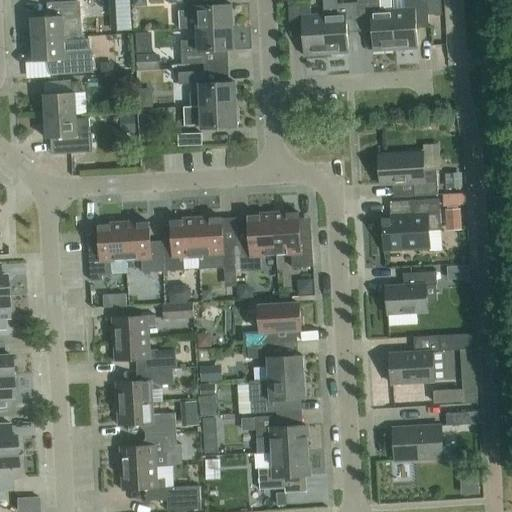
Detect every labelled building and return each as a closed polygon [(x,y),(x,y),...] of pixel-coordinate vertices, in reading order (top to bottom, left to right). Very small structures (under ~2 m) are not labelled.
[(131,0),(111,0),(112,17),(132,15),(131,0)] [(323,15),(326,55),(348,53),(347,29),(359,28),(357,3),(336,4),(335,0),(323,1),(323,15)] [(357,0),(357,3),(359,28),(371,27),(372,52),(395,50),(392,10),(380,11),(379,2),(376,2),(376,0),(357,0)] [(392,10),(395,50),(417,49),(416,24),(428,23),(426,0),(404,0),(405,10),(392,10)] [(303,56),(326,55),(323,15),(323,1),(322,1),(323,15),(311,16),(310,6),(288,8),(290,32),(302,31),(303,56)] [(32,40),(63,38),(63,35),(72,34),(74,32),(74,22),(71,20),(62,20),(62,16),(67,16),(66,5),(58,6),(58,16),(31,18),(32,40)] [(197,28),(197,29),(232,28),(231,5),(196,6),(196,11),(179,12),(180,28),(197,28)] [(233,51),(232,28),(197,29),(197,40),(181,41),(182,65),(206,64),(205,52),(233,51)] [(64,55),(63,38),(32,40),(34,62),(49,61),(50,74),(92,72),(91,53),(64,55)] [(170,68),(169,55),(137,56),(137,70),(170,68)] [(200,107),(235,105),(234,82),(206,84),(206,72),(178,73),(178,85),(199,84),(200,93),(191,93),(191,108),(200,107)] [(45,117),(76,115),(75,93),(79,93),(79,82),(70,82),(71,93),(44,95),(45,117)] [(236,128),(235,105),(200,107),(191,108),(184,108),(185,124),(201,124),(201,130),(236,128)] [(76,115),(45,117),(47,155),(92,153),(91,134),(89,134),(88,119),(76,119),(76,115)] [(133,132),(133,115),(118,115),(119,133),(133,132)] [(202,146),(202,134),(178,134),(178,147),(202,146)] [(439,170),(437,144),(423,145),(423,153),(378,155),(380,185),(413,183),(414,197),(438,195),(436,171),(439,170)] [(459,188),(459,173),(443,174),(444,189),(459,188)] [(441,231),(439,199),(412,201),(413,215),(390,216),(390,218),(382,219),(384,251),(410,249),(410,246),(429,245),(429,231),(441,231)] [(459,230),(458,209),(444,210),(445,231),(459,230)] [(273,214),(276,255),(291,254),(292,268),(313,267),(311,240),(300,240),(298,213),(273,214)] [(260,256),(276,255),(273,214),(248,216),(250,244),(239,244),(240,272),(261,270),(260,256)] [(221,218),(196,219),(198,255),(199,255),(200,269),(226,268),(227,286),(237,286),(234,242),(223,243),(221,218)] [(162,247),(163,272),(200,269),(199,255),(198,255),(196,219),(171,221),(173,246),(162,247)] [(142,273),(163,272),(162,247),(150,248),(148,222),(123,224),(126,260),(141,259),(142,273)] [(110,261),(126,260),(123,224),(98,225),(100,251),(89,251),(91,281),(102,281),(102,276),(111,275),(110,261)] [(474,287),(473,264),(442,265),(443,289),(474,287)] [(438,301),(437,285),(436,272),(411,273),(411,286),(386,287),(387,314),(427,312),(427,302),(438,301)] [(129,294),(104,296),(105,309),(130,307),(129,294)] [(193,318),(192,303),(162,305),(163,320),(193,318)] [(201,323),(226,322),(225,303),(200,304),(201,323)] [(247,348),(274,346),(273,331),(301,330),(299,304),(258,307),(260,332),(243,333),(244,348),(247,348)] [(113,340),(149,338),(148,326),(156,325),(155,316),(112,318),(113,340)] [(474,349),(473,334),(439,336),(440,351),(474,349)] [(149,350),(149,338),(113,340),(115,362),(147,360),(147,370),(172,369),(172,368),(176,368),(175,350),(157,351),(157,350),(149,350)] [(274,346),(247,348),(248,359),(259,359),(260,368),(268,367),(269,380),(304,377),(302,356),(273,357),(272,346),(274,346)] [(433,382),(432,352),(389,354),(391,384),(433,382)] [(0,377),(11,377),(10,356),(0,356),(0,377)] [(221,381),(220,366),(199,367),(200,382),(221,381)] [(117,405),(152,402),(152,390),(160,390),(159,386),(173,385),(172,369),(147,370),(148,381),(116,383),(117,405)] [(11,377),(0,377),(0,411),(7,411),(6,398),(12,398),(11,377)] [(305,399),(304,377),(269,380),(269,381),(250,382),(251,414),(276,412),(276,401),(305,399)] [(211,399),(211,384),(198,384),(199,414),(215,413),(214,399),(211,399)] [(444,401),(465,402),(466,392),(445,391),(444,401)] [(152,402),(117,405),(118,426),(148,425),(148,435),(176,434),(175,414),(153,415),(152,402)] [(471,425),(470,412),(445,414),(446,426),(471,425)] [(257,439),(257,452),(272,452),(272,453),(308,451),(306,426),(281,427),(280,416),(255,418),(257,439)] [(220,454),(217,418),(203,419),(206,455),(220,454)] [(0,457),(16,457),(15,436),(10,436),(9,424),(0,424),(0,457)] [(442,459),(440,426),(393,429),(395,461),(442,459)] [(156,467),(166,467),(166,454),(177,454),(176,434),(148,435),(149,446),(120,447),(121,469),(156,467)] [(272,452),(257,452),(260,490),(285,489),(284,477),(309,476),(308,451),(272,453),(272,452)] [(16,457),(0,457),(0,491),(12,491),(11,478),(17,478),(16,457)] [(225,478),(225,460),(212,460),(212,478),(225,478)] [(121,469),(122,491),(151,490),(152,501),(169,500),(169,511),(170,511),(200,510),(199,486),(175,488),(165,488),(165,479),(157,480),(156,467),(121,469)]
